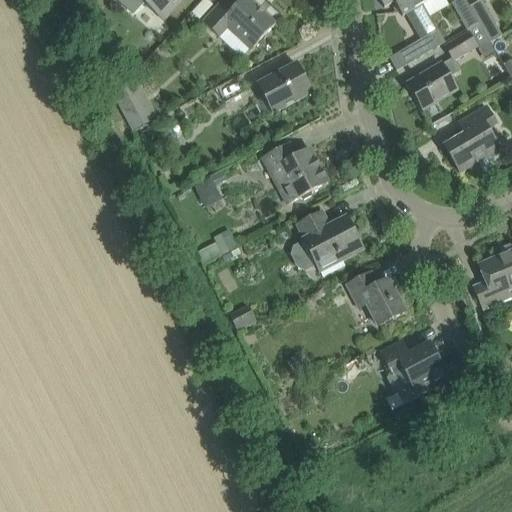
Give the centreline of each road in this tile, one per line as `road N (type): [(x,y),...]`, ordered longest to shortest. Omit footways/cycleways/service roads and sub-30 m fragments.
road 1 (residential): [(349,0),(386,179),(429,213)]
road 2 (residential): [(472,371),(423,261),(429,213)]
